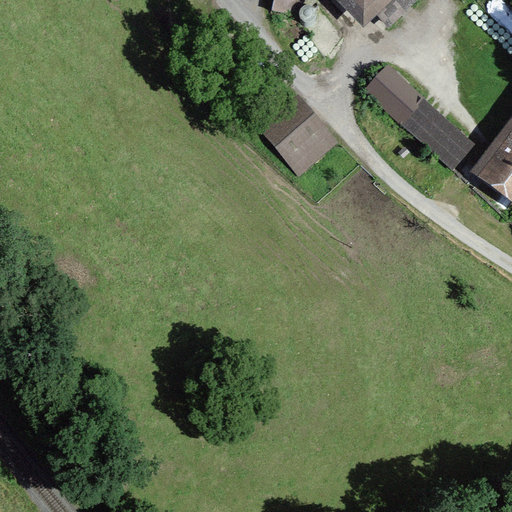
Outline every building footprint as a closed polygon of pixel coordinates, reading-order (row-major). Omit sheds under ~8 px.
[(335,0),(364,30),(396,0),(335,0)] [(365,90),(428,147),(451,123),(388,66),(365,90)] [(255,136),(293,184),(333,151),(295,103),(255,136)] [(475,145),(451,123),(428,147),(452,169),(475,145)] [(511,123),(468,181),(511,213),(511,123)]
